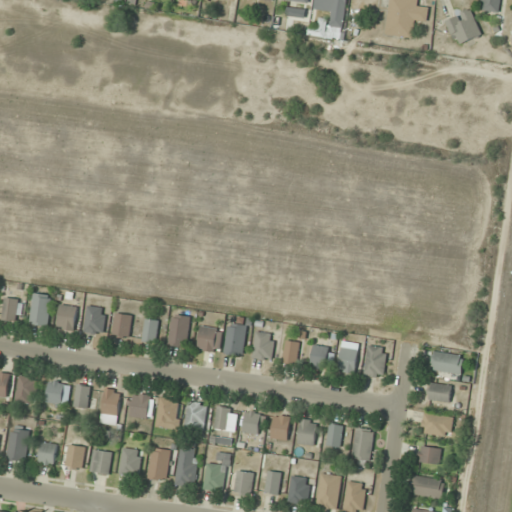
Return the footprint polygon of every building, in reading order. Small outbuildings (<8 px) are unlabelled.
[(332,13),(330,26),(344,28),(348,0),(315,0),(314,10),(332,13)] [(419,0),(390,0),(386,34),(414,38),(417,18),(428,20),(430,9),(419,7),(419,0)] [(505,0),(483,0),(482,9),(503,13),(505,0)] [(457,46),(483,36),(472,8),(446,18),(457,46)] [(31,324),(49,326),(52,295),(34,293),(31,324)] [(17,322),(21,299),(6,296),(2,319),(17,322)] [(77,306),(61,304),(58,328),(75,330),(77,306)] [(84,333),(103,336),(108,309),(89,305),(84,333)] [(113,336),(130,338),(133,315),(116,313),(113,336)] [(192,317),(174,313),(168,345),(186,348),(192,317)] [(143,341),(157,343),(160,320),(146,318),(143,341)] [(225,354),(245,356),(248,324),(229,322),(225,354)] [(221,352),(224,328),(201,326),(199,350),(221,352)] [(254,358),(273,360),(276,334),(257,332),(254,358)] [(300,341),(286,340),(285,363),(299,364),(300,341)] [(355,373),(360,344),(343,341),(339,371),(355,373)] [(335,346),(313,346),(313,367),(335,367),(335,346)] [(384,378),(388,348),(369,346),(365,376),(384,378)] [(463,373),(464,354),(433,352),(432,371),(463,373)] [(0,396),(7,398),(11,374),(0,372),(0,396)] [(18,403),(37,403),(38,377),(19,376),(18,403)] [(69,405),(72,384),(50,381),(47,402),(69,405)] [(451,402),(453,385),(431,382),(430,399),(451,402)] [(88,408),(92,386),(78,384),(74,406),(88,408)] [(118,424),(122,390),(105,388),(101,422),(118,424)] [(152,395),(135,393),(131,416),(148,419),(152,395)] [(156,427),(176,429),(180,399),(160,397),(156,427)] [(186,429),(207,430),(208,404),(187,404),(186,429)] [(229,430),(232,408),(218,405),(214,427),(229,430)] [(263,434),(263,412),(245,412),(245,434),(263,434)] [(452,437),(455,418),(425,412),(421,432),(452,437)] [(271,437),(288,441),(293,417),(276,414),(271,437)] [(316,446),(319,420),(302,419),(299,444),(316,446)] [(341,447),(345,425),(331,423),(327,445),(341,447)] [(27,462),(30,429),(11,427),(8,460),(27,462)] [(353,459),(371,460),(375,429),(357,427),(353,459)] [(40,463),(55,465),(58,443),(42,442),(40,463)] [(86,446),(69,444),(66,468),(83,470),(86,446)] [(176,485),(195,487),(200,448),(181,446),(176,485)] [(441,464),(442,448),(421,446),(420,462),(441,464)] [(138,477),(143,451),(124,447),(120,474),(138,477)] [(148,477),(167,481),(173,450),(154,447),(148,477)] [(111,474),(113,451),(94,450),(92,472),(111,474)] [(231,454),(219,452),(217,463),(208,462),(204,489),(226,492),(231,454)] [(252,495),(256,473),(239,470),(235,492),(252,495)] [(279,495),(283,472),(268,470),(265,492),(279,495)] [(317,506),(337,510),(343,477),(323,473),(317,506)] [(311,478),(292,476),(290,503),(309,505),(311,478)] [(443,498),(445,479),(416,476),(414,495),(443,498)] [(363,511),(368,484),(349,481),(345,511),(351,511),(363,511)]
